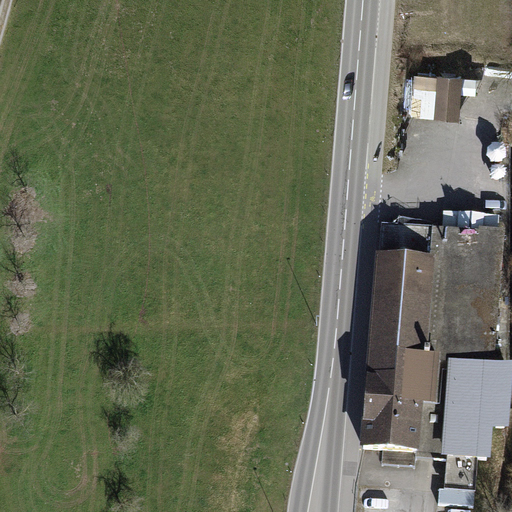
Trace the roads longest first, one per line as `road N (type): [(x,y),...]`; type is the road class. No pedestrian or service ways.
road 1 (secondary): [(315,511),(364,0)]
road 2 (unknown): [(374,180),(438,185),(459,172),(478,106)]
